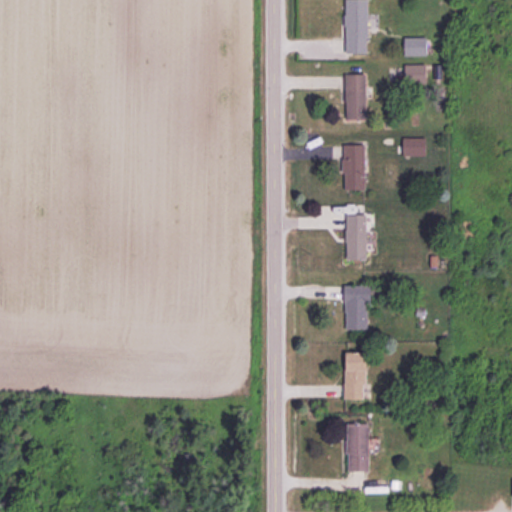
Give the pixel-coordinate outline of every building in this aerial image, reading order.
[(366,0),(344,0),(345,53),(367,53),(366,0)] [(404,64),(404,83),(425,82),(424,63),(404,64)] [(364,73),(344,73),(345,119),(366,118),(364,73)] [(364,189),(363,144),(342,144),(343,189),(364,189)] [(366,259),(365,214),(345,215),(346,259),(366,259)] [(343,285),(344,329),(368,329),(367,285),(343,285)] [(343,399),(364,399),(365,352),(344,351),(343,399)] [(346,470),(367,471),(367,424),(346,423),(346,470)]
